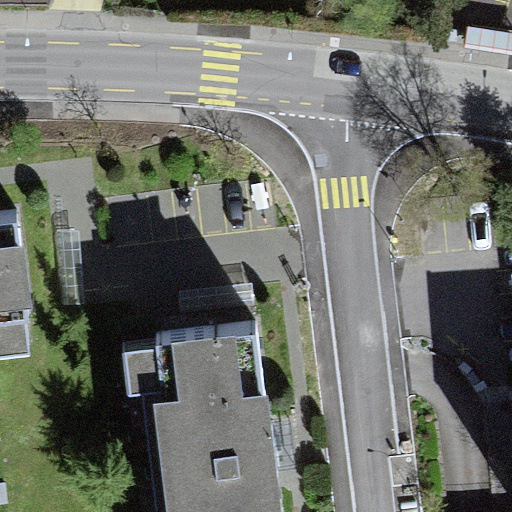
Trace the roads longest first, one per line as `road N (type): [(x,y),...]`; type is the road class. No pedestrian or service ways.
road 1 (residential): [(383,511),(344,191),(348,80)]
road 2 (unknown): [(0,191),(47,192),(73,223),(84,257),(145,280),(352,257)]
road 3 (secondary): [(74,63),(348,80)]
road 4 (secondary): [(348,80),(511,102)]
